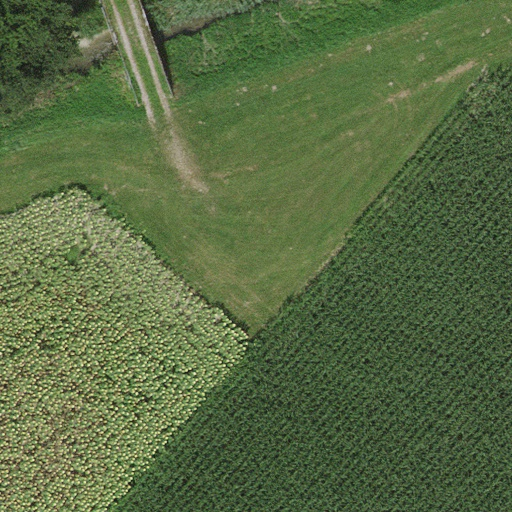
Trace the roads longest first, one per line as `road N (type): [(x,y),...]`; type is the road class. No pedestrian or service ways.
road 1 (track): [(0,173),(511,6)]
road 2 (track): [(127,0),(173,117)]
